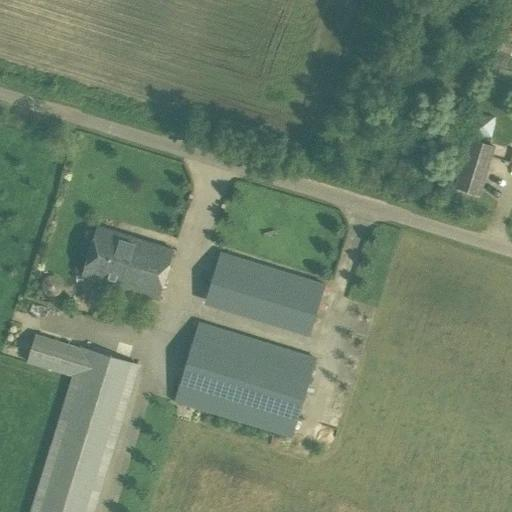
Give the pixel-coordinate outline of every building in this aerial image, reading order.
[(491,137),(494,117),(474,113),(471,134),(491,137)] [(480,195),(495,147),(470,139),(455,187),(480,195)] [(157,299),(173,249),(98,226),(82,275),(157,299)] [(309,335),(324,285),(220,252),(205,302),(309,335)] [(292,439),(317,356),(199,321),(174,403),(292,439)] [(80,349),(34,334),(26,361),(71,376),(28,511),(89,511),(136,366),(80,348),(80,349)] [(391,398),(393,390),(363,381),(360,389),(391,398)]
